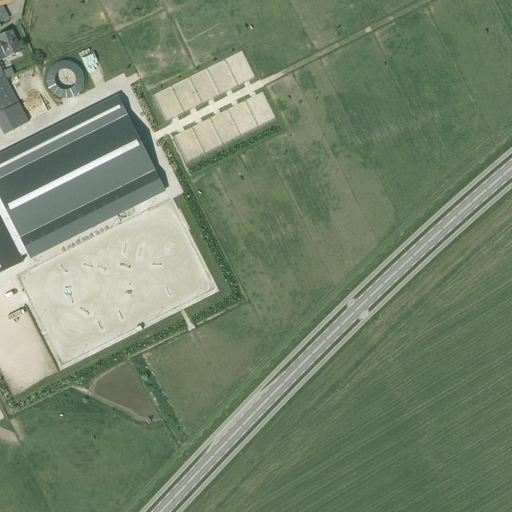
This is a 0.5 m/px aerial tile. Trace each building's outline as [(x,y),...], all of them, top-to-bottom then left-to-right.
[(0,7),(0,27),(3,26),(1,22),(11,17),(5,5),(0,7)] [(0,37),(0,41),(8,59),(22,52),(12,32),(0,37)] [(48,71),(46,77),(46,83),(48,89),(52,94),(57,97),(63,98),(70,98),(76,95),(80,91),(83,85),(84,79),(83,73),(80,67),(75,63),(69,61),(63,60),(57,62),(52,65),(48,71)] [(0,113),(16,106),(0,71),(0,113)] [(0,154),(0,271),(163,189),(116,96),(51,129),(0,154)] [(22,103),(16,106),(0,113),(0,133),(1,135),(30,121),(22,103)]
